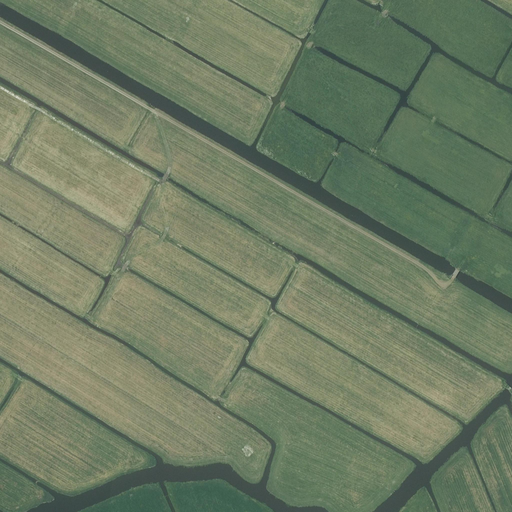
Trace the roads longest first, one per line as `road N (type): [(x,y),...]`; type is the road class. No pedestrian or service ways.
road 1 (track): [(511,272),(472,255),(446,284),(438,282),(0,22)]
road 2 (track): [(511,391),(162,182),(165,232),(158,242),(119,275),(82,256)]
road 3 (track): [(163,179),(0,86)]
